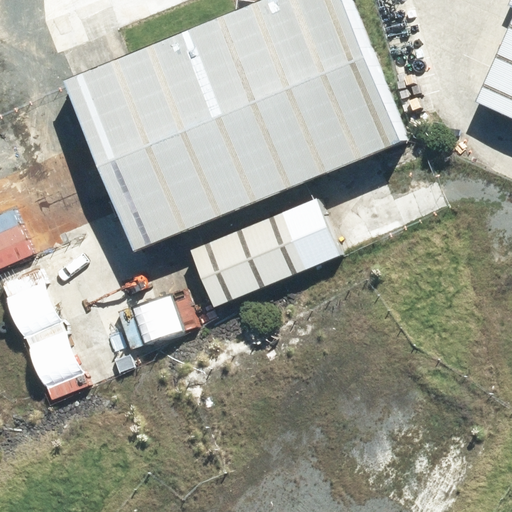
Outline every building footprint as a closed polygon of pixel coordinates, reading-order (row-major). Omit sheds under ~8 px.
[(85,103),(70,110),(85,146),(85,148),(79,151),(88,172),(103,166),(112,187),(118,184),(146,252),(412,142),(353,0),(272,0),(76,81),(85,103)] [(511,116),(511,40),(484,104),(510,116),(511,116)] [(419,156),(381,173),(397,209),(435,192),(419,156)] [(321,201),(194,251),(217,311),(344,261),(321,201)] [(65,304),(67,309),(67,311),(65,310),(64,310),(62,310),(60,310),(59,310),(57,310),(56,311),(55,312),(53,313),(52,314),(51,316),(51,317),(50,319),(50,320),(50,322),(50,323),(50,325),(51,326),(51,328),(52,329),(53,330),(55,331),(56,332),(57,333),(59,333),(60,333),(62,333),(64,333),(65,333),(67,332),(68,332),(69,331),(72,327),(88,372),(126,359),(103,291),(65,304)]
